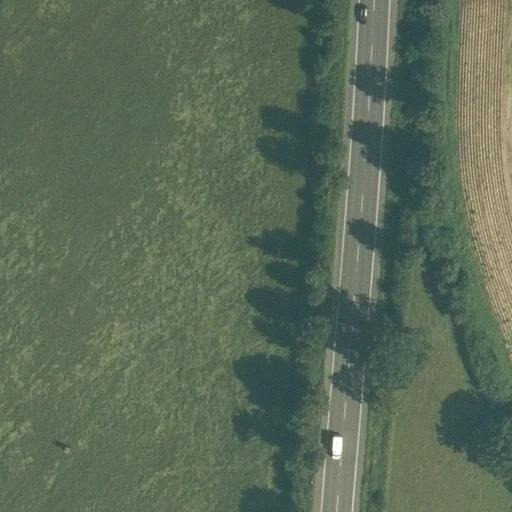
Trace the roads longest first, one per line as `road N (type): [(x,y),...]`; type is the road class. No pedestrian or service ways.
road 1 (secondary): [(336,511),(366,224),(375,0)]
road 2 (track): [(444,0),(446,196),(511,370)]
